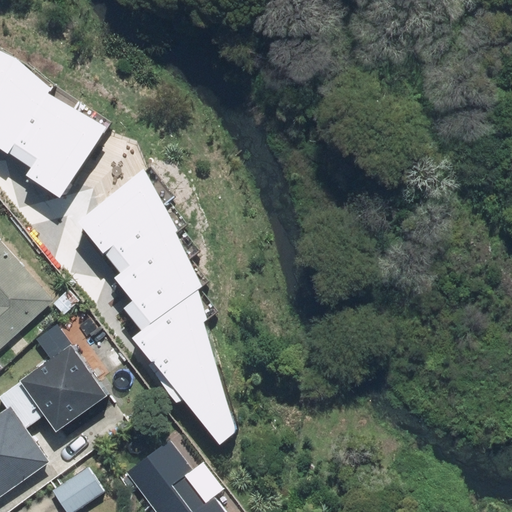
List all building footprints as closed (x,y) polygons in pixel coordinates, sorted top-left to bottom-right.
[(0,85),(13,57),(0,50),(0,85)] [(53,86),(13,57),(0,85),(0,148),(7,153),(10,152),(31,167),(25,175),(60,197),(107,128),(49,93),(53,86)] [(144,169),(77,223),(102,253),(122,272),(115,277),(131,300),(120,307),(141,331),(202,285),(144,169)] [(0,352),(59,300),(0,235),(0,352)] [(207,319),(198,291),(132,337),(219,446),(235,432),(203,324),(207,319)] [(79,345),(28,380),(64,432),(115,397),(79,345)] [(0,497),(53,460),(15,406),(0,416),(0,497)] [(192,470),(172,441),(129,472),(157,511),(226,511),(216,497),(225,491),(204,462),(192,470)] [(57,491),(70,511),(78,511),(108,493),(92,469),(57,491)]
